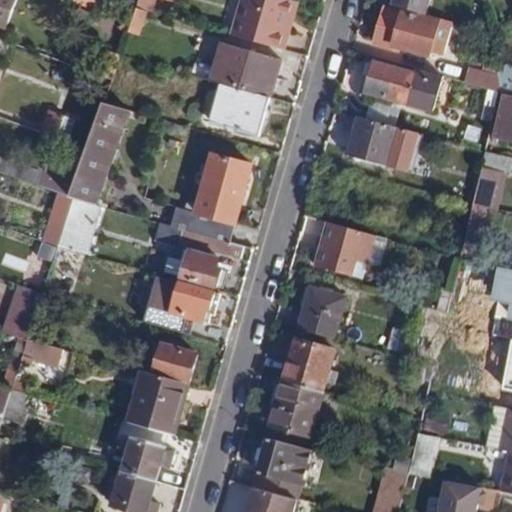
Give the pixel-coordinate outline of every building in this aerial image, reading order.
[(0,0),(0,23),(7,26),(15,0),(0,0)] [(244,0),(234,36),(286,51),(290,34),(285,32),(294,1),(290,0),(244,0)] [(405,0),(403,7),(432,15),(435,16),(439,0),(405,0)] [(290,34),(299,2),(294,1),(285,32),(290,34)] [(136,8),(135,12),(128,34),(136,37),(145,11),(136,8)] [(432,15),(421,12),(419,19),(386,11),(379,42),(395,47),(397,42),(431,51),(440,17),(435,16),(432,15)] [(214,81),(225,84),(266,96),(269,84),(275,85),(281,60),(225,43),(214,81)] [(108,54),(101,75),(113,80),(120,57),(108,54)] [(442,82),(414,74),(377,63),(369,91),(434,110),(442,82)] [(443,77),(415,69),(414,74),(442,82),(443,77)] [(501,80),(502,86),(503,92),(511,86),(511,75),(503,74),(503,79),(501,80)] [(112,82),(105,103),(123,108),(130,88),(112,82)] [(261,135),(271,97),(266,96),(225,84),(215,122),(261,135)] [(511,95),(511,86),(503,92),(504,94),(506,94),(511,95)] [(484,104),(497,108),(501,93),(487,89),(484,104)] [(511,95),(506,94),(496,138),(511,141),(511,95)] [(80,179),(74,198),(100,206),(131,111),(123,108),(105,103),(80,179)] [(43,133),(58,139),(67,142),(75,120),(52,111),(43,133)] [(399,127),(361,117),(351,154),(388,165),(399,127)] [(478,150),(485,130),(471,126),(464,145),(478,150)] [(511,157),(487,152),(483,167),(511,172),(511,157)] [(199,213),(235,224),(251,165),(215,155),(199,213)] [(0,156),(0,171),(41,186),(46,172),(0,156)] [(46,172),(41,186),(74,198),(80,179),(48,167),(46,172)] [(481,175),(474,206),(489,208),(511,212),(511,201),(502,199),(504,187),(509,188),(510,181),(481,175)] [(74,198),(64,230),(59,246),(85,253),(86,254),(100,206),(74,198)] [(489,208),(474,206),(469,227),(482,230),(489,208)] [(230,242),(235,224),(199,213),(178,207),(172,226),(230,242)] [(172,226),(161,223),(157,240),(180,247),(182,241),(241,258),(244,246),(230,242),(172,226)] [(375,236),(330,223),(326,239),(323,249),(319,265),(356,276),(360,261),(368,263),(375,236)] [(53,227),(48,242),(50,242),(59,246),(64,230),(53,227)] [(323,249),(326,239),(319,237),(316,247),(323,249)] [(59,246),(50,242),(47,249),(56,253),(59,246)] [(56,253),(55,257),(82,264),(85,253),(59,246),(56,253)] [(216,267),(218,259),(194,252),(187,277),(216,285),(220,268),(216,267)] [(364,278),(368,263),(360,261),(356,276),(364,278)] [(2,332),(19,338),(28,342),(29,339),(44,294),(19,284),(2,332)] [(210,310),(215,293),(182,284),(175,312),(204,320),(206,309),(210,310)] [(312,288),(301,327),(336,338),(346,298),(312,288)] [(432,382),(429,395),(495,408),(504,361),(511,319),(511,309),(452,297),(448,314),(437,364),(436,367),(432,382)] [(448,314),(426,308),(416,358),(437,364),(448,314)] [(19,338),(3,386),(13,389),(21,365),(28,342),(19,338)] [(28,342),(21,365),(33,369),(35,362),(58,368),(64,349),(29,339),(28,342)] [(285,382),(323,393),(335,350),(298,339),(285,382)] [(156,374),(189,383),(198,353),(165,343),(156,374)] [(511,402),(511,362),(504,361),(495,408),(511,410),(511,402)] [(436,367),(423,364),(421,379),(432,382),(436,367)] [(21,365),(13,389),(26,393),(33,369),(21,365)] [(156,374),(144,371),(129,421),(175,434),(189,383),(156,374)] [(283,382),(276,380),(270,405),(277,407),(283,382)] [(283,382),(277,407),(272,423),(311,435),(323,393),(285,382),(283,382)] [(0,384),(0,428),(4,416),(13,389),(3,386),(0,384)] [(26,393),(13,389),(4,416),(22,421),(31,394),(26,393)] [(439,408),(441,400),(431,398),(430,406),(439,408)] [(511,410),(503,451),(511,452),(511,410)] [(414,458),(411,473),(419,475),(425,476),(434,437),(420,433),(414,458)] [(123,472),(159,482),(162,472),(169,447),(132,437),(123,472)] [(262,461),(254,487),(287,496),(291,482),(301,485),(311,450),(269,437),(265,449),(262,461)] [(169,447),(162,472),(168,474),(175,449),(169,447)] [(255,458),(262,461),(265,449),(258,447),(255,458)] [(400,454),(396,469),(411,473),(414,458),(400,454)] [(411,473),(396,469),(391,487),(406,492),(411,473)] [(153,503),(159,482),(123,472),(121,471),(110,506),(128,511),(161,511),(163,506),(153,503)] [(401,511),(412,511),(421,476),(411,473),(406,492),(401,511)] [(446,482),(439,511),(479,511),(484,490),(446,482)] [(254,487),(247,511),(294,511),(298,499),(287,496),(254,487)]
